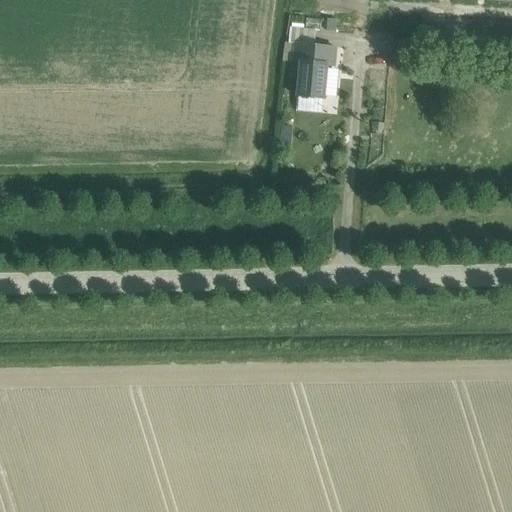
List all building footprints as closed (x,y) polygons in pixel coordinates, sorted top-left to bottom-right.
[(327,20),(326,32),(336,33),(337,21),(327,20)] [(500,29),(483,28),(482,37),(500,37),(500,29)] [(292,65),(301,66),(298,98),(324,100),(327,68),(336,69),(338,49),(314,46),(315,31),(290,29),(287,64),(293,64),(292,65)] [(372,123),(371,132),(378,132),(378,131),(384,131),(384,124),(378,124),(378,123),(372,123)] [(280,141),(278,154),(290,155),(291,142),(280,141)]
